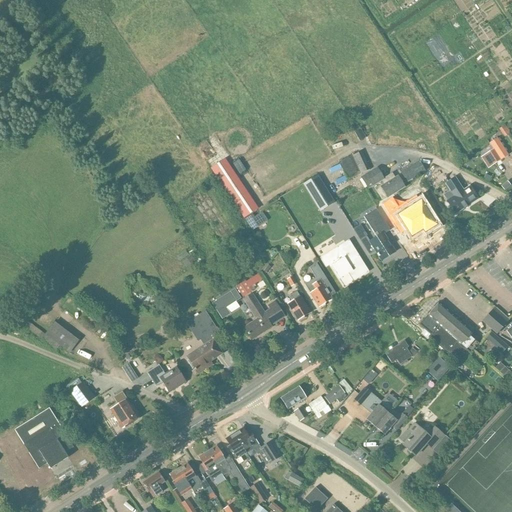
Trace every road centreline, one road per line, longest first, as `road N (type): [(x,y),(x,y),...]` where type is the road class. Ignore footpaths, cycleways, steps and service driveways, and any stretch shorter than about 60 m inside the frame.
road 1 (tertiary): [(244,394),(511,225)]
road 2 (tertiary): [(59,511),(244,394)]
road 3 (unclassified): [(404,511),(244,394)]
